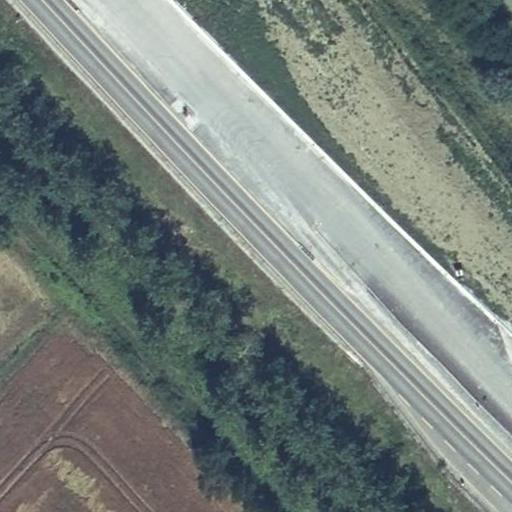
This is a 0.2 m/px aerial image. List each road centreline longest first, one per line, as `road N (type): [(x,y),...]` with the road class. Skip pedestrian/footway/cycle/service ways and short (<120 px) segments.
road 1 (motorway): [(57,0),(341,299),(511,464)]
road 2 (motorway): [(511,395),(126,0)]
road 3 (track): [(412,0),(511,125)]
